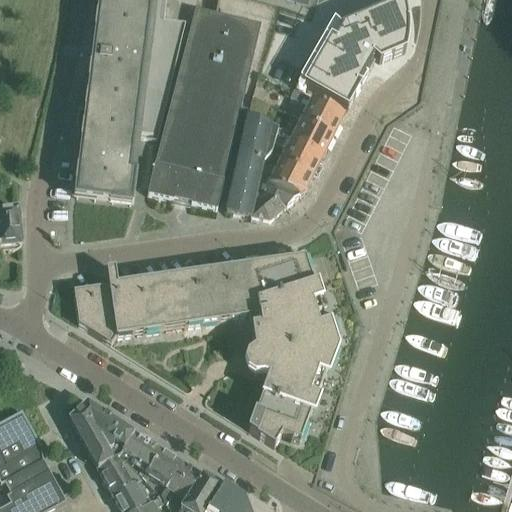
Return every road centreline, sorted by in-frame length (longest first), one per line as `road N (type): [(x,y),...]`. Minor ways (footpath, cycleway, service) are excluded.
road 1 (unclassified): [(40,270),(270,238),(303,226),(326,199),(373,108),(418,63),(427,0)]
road 2 (unclassified): [(435,138),(344,456),(348,488),(374,511)]
road 3 (residential): [(23,331),(297,502)]
road 4 (residential): [(80,0),(33,211),(40,270)]
